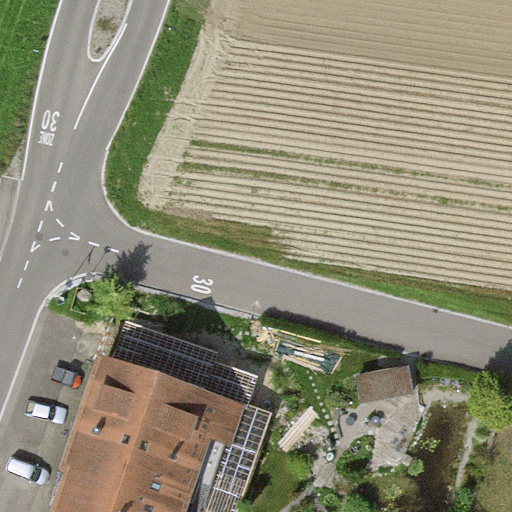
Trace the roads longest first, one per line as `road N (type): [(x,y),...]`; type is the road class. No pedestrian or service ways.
road 1 (residential): [(33,227),(511,347)]
road 2 (tertiary): [(117,0),(33,227)]
